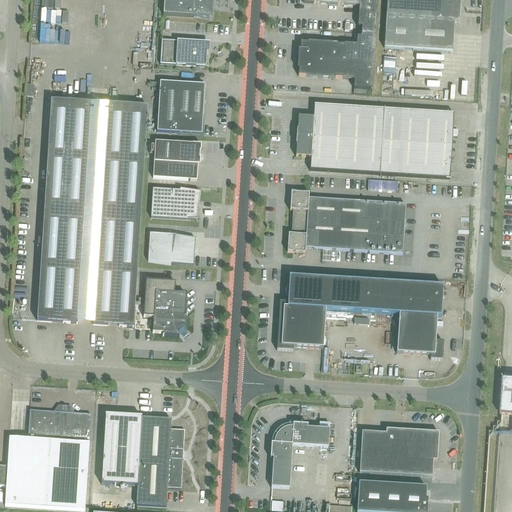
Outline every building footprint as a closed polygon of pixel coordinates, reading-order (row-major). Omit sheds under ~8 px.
[(163,0),(163,17),(209,20),(210,0),(163,0)] [(356,47),(300,44),(300,56),(296,56),(296,55),(295,65),(296,65),(297,65),(297,70),(299,70),(298,77),(354,81),(354,90),(371,91),(377,0),(303,0),(303,4),(359,7),(356,47)] [(454,23),(459,19),(460,5),(455,0),(387,0),(384,49),(452,54),(452,52),(451,52),(452,44),(453,44),(453,42),(452,42),(452,34),(453,34),(454,23)] [(162,42),(160,69),(205,72),(207,44),(162,42)] [(176,134),(201,136),(203,119),(203,117),(204,96),(203,96),(204,88),(205,86),(177,85),(169,85),(169,84),(165,84),(165,85),(163,84),(160,84),(156,133),(176,135),(176,134)] [(50,102),(36,322),(92,326),(106,106),(50,102)] [(106,106),(92,326),(124,328),(133,328),(135,307),(144,307),(143,318),(153,319),(152,334),(165,335),(162,337),(162,338),(163,337),(179,338),(182,342),(188,336),(185,333),(186,317),(187,316),(186,316),(184,318),(185,295),(174,295),(175,284),(145,282),(144,304),(135,303),(147,108),(106,106)] [(314,116),(313,116),(313,119),(298,118),(297,131),(296,131),(296,146),(296,158),(311,159),(311,162),(312,162),(311,170),(310,170),(310,172),(379,177),(379,178),(380,178),(380,177),(450,181),(450,179),(449,179),(450,171),(453,128),(453,126),(452,126),(453,118),(454,118),(454,115),(433,114),(425,114),(425,113),(415,113),(407,113),(407,112),(384,111),(384,109),(384,111),(361,109),(361,110),(353,109),(343,108),(343,109),(335,108),(335,107),(314,106),(314,108),(314,116)] [(155,143),(153,179),(197,183),(198,166),(200,166),(200,160),(199,160),(200,153),(201,146),(192,145),(192,146),(155,143)] [(179,192),(151,191),(150,219),(195,222),(196,222),(197,217),(196,217),(196,210),(197,210),(197,207),(198,194),(179,191),(179,192)] [(288,236),(287,254),(297,255),(299,258),(298,258),(299,259),(305,256),(304,256),(304,255),(305,255),(305,250),(306,250),(306,249),(314,250),(403,256),(406,207),(359,204),(352,204),(352,203),(309,200),(309,195),(291,194),(290,212),(293,212),(291,236),(288,236)] [(179,238),(176,237),(150,236),(148,263),(171,264),(193,267),(195,240),(182,238),(182,239),(179,238)] [(430,361),(442,362),(443,343),(436,343),(437,318),(441,319),(443,288),(289,278),(288,304),(280,303),(277,352),(293,353),(293,349),(323,350),(325,311),(397,316),(399,316),(396,355),(430,357),(430,361)] [(511,382),(505,382),(502,418),(511,418),(511,378),(511,379),(511,380),(511,382)] [(56,414),(30,412),(28,440),(9,439),(7,468),(0,467),(0,487),(5,488),(4,507),(80,511),(84,511),(91,416),(71,415),(71,413),(57,412),(56,414)] [(106,417),(102,487),(137,489),(136,507),(166,509),(186,510),(192,415),(171,414),(171,421),(106,417)] [(274,442),(274,445),(271,445),(270,460),(273,460),(271,489),(290,490),(292,447),(329,449),(330,431),(308,429),(308,427),(293,426),(293,428),(290,429),(287,429),(284,430),(281,432),(279,434),(277,436),(275,439),(274,442)] [(386,431),(386,435),(362,434),(360,474),(432,478),(432,476),(432,468),(433,468),(433,462),(437,462),(439,434),(386,431)] [(427,489),(359,485),(357,511),(427,511),(428,500),(426,500),(426,499),(425,498),(426,491),(427,489)] [(271,511),(282,511),(283,503),(272,503),(271,511)]
